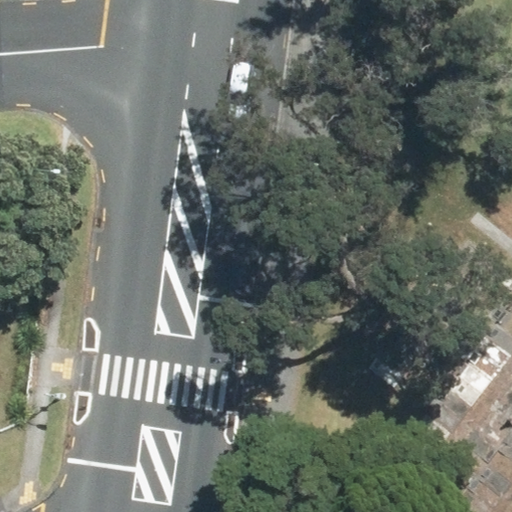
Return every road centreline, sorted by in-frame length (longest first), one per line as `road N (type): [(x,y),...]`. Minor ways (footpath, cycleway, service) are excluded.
road 1 (primary): [(149,511),(212,41)]
road 2 (residential): [(0,53),(212,41)]
